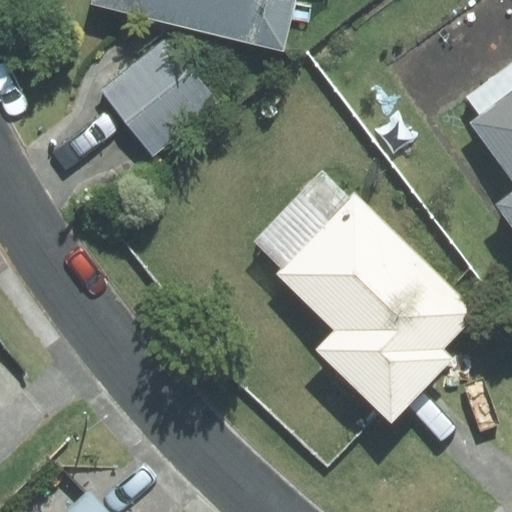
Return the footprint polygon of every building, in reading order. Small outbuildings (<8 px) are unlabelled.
[(304,0),(101,0),(101,2),(293,48),(304,0)] [(227,101),(172,36),(107,89),(162,155),(227,101)] [(511,96),(480,121),(511,161),(511,195),(506,201),(511,208),(511,96)] [(311,166),(267,105),(133,201),(177,262),(311,166)] [(192,289),(250,357),(388,240),(329,172),(192,289)] [(465,310),(409,242),(295,360),(343,425),(465,310)] [(119,511),(95,488),(70,511),(119,511)]
